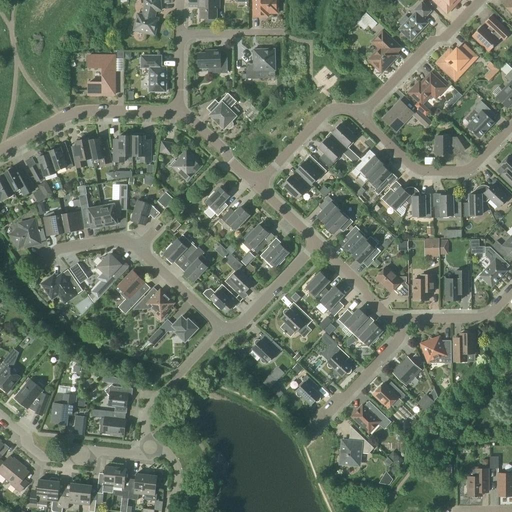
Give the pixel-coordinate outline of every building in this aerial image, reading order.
[(154,18),(155,11),(161,11),(159,0),(143,0),(145,6),(142,15),(137,14),(134,31),(154,35),(158,19),(154,18)] [(198,0),(198,8),(201,8),(200,19),(205,19),(205,23),(216,23),(216,9),(219,9),(218,0),(198,0)] [(278,13),(277,0),(253,0),(253,17),(268,17),(268,13),(278,13)] [(433,0),(446,13),(458,0),(433,0)] [(511,13),(511,0),(505,0),(502,4),(511,13)] [(423,19),(430,11),(421,2),(414,10),(415,12),(409,19),(405,15),(398,22),(402,26),(398,29),(410,41),(427,23),(423,19)] [(361,18),(369,26),(372,29),(377,24),(366,13),(361,18)] [(510,34),(491,15),(484,22),(491,28),(486,32),(480,26),(472,35),(489,51),(497,42),(495,40),(499,36),(504,40),(510,34)] [(376,56),(370,62),(381,72),(397,55),(396,54),(400,49),(393,43),(382,32),(372,42),(379,49),(374,54),(376,56)] [(476,57),(463,45),(458,50),(456,49),(452,52),(449,49),(436,63),(451,77),(460,66),(464,70),(476,57)] [(242,79),(246,79),(275,78),(274,49),(253,50),(254,64),(246,64),(246,74),(242,74),(242,79)] [(220,61),(220,51),(205,51),(206,54),(198,54),(198,68),(213,68),(213,74),(228,73),(227,60),(220,61)] [(115,95),(115,56),(88,56),(88,68),(103,68),(103,83),(88,83),(88,95),(115,95)] [(166,92),(166,67),(161,67),(161,56),(142,56),(141,68),(149,68),(149,92),(166,92)] [(489,81),(499,70),(490,62),(486,66),(491,70),(484,77),(489,81)] [(509,83),(496,97),(507,108),(511,102),(511,69),(507,73),(504,77),(509,83)] [(445,87),(430,73),(420,83),(418,82),(408,93),(421,105),(431,94),(435,98),(445,87)] [(451,108),(462,96),(454,89),(451,93),(453,94),(453,96),(453,98),(452,99),(451,98),(446,104),(451,108)] [(229,109),(236,102),(228,93),(218,103),(215,100),(206,109),(211,113),(210,115),(224,129),(225,128),(229,129),(231,129),(233,127),(234,124),(232,120),(236,116),(229,109)] [(478,138),(493,122),(484,113),(489,109),(480,100),(472,109),(478,115),(467,127),(478,138)] [(258,117),(261,113),(248,101),(245,104),(258,117)] [(396,130),(411,113),(399,102),(383,119),(396,130)] [(426,129),(432,122),(419,110),(413,116),(426,129)] [(354,165),(359,159),(348,148),(353,143),(352,140),(355,138),(351,135),(353,133),(347,127),(345,129),(340,124),(332,133),(338,138),(332,144),(354,165)] [(131,156),(132,136),(119,136),(119,140),(113,140),(113,162),(124,162),(124,156),(131,156)] [(145,140),(145,136),(132,136),(131,156),(140,156),(140,162),(151,162),(151,140),(145,140)] [(436,156),(450,156),(449,136),(435,136),(436,156)] [(460,136),(454,140),(462,152),(468,148),(460,136)] [(100,138),(88,141),(91,159),(92,159),(92,161),(93,167),(112,163),(107,141),(101,142),(100,138)] [(370,149),(375,144),(369,138),(364,143),(370,149)] [(86,160),(91,159),(88,141),(87,139),(76,141),(77,146),(71,147),(75,168),(87,166),(86,160)] [(341,152),(332,144),(326,139),(318,147),(324,153),(318,159),(329,168),(339,157),(339,155),(341,152)] [(170,154),(172,143),(161,142),(160,152),(170,154)] [(49,154),(55,173),(56,173),(55,171),(66,167),(67,169),(73,167),(68,151),(62,153),(60,148),(48,152),(49,154)] [(201,166),(191,157),(192,156),(186,150),(180,156),(181,157),(177,162),(175,160),(168,167),(175,174),(177,171),(187,181),(201,166)] [(45,177),(55,173),(49,154),(38,158),(45,177)] [(368,180),(383,164),(374,156),(369,162),(364,158),(350,173),(355,177),(359,173),(364,177),(367,177),(369,179),(368,180)] [(511,186),(511,158),(509,156),(500,165),(508,173),(504,178),(511,186)] [(311,184),(313,182),(316,182),(326,171),(316,161),(310,167),(304,162),(296,170),(302,176),(311,184)] [(383,164),(368,180),(370,182),(370,185),(375,189),(373,191),(378,195),(389,183),(385,179),(390,173),(382,166),(383,165),(383,164)] [(36,182),(43,178),(36,165),(29,169),(36,182)] [(15,168),(3,174),(4,176),(12,192),(13,192),(20,188),(24,195),(34,190),(28,178),(23,170),(17,173),(15,168)] [(339,170),(335,175),(340,180),(344,176),(339,170)] [(1,201),(13,194),(12,192),(4,176),(0,178),(0,200),(1,200),(1,201)] [(311,184),(302,176),(296,182),(291,176),(282,185),(288,190),(286,191),(292,197),(293,196),(297,199),(299,197),(302,196),(312,186),(311,184)] [(479,186),(486,202),(489,198),(499,207),(501,204),(504,204),(511,195),(511,194),(502,185),(498,190),(492,184),(489,188),(488,187),(487,186),(485,186),(484,185),(483,185),(481,185),(479,186)] [(324,186),(319,192),(324,197),(329,191),(324,186)] [(481,202),(486,202),(479,186),(478,186),(478,187),(476,188),(475,190),(474,191),(474,192),(474,193),(474,194),(474,195),(469,195),(469,203),(463,203),(463,217),(476,217),(478,215),(481,215),(481,202)] [(359,197),(365,191),(362,187),(356,194),(359,197)] [(407,204),(413,188),(412,187),(410,187),(409,187),(408,187),(407,188),(406,188),(405,189),(403,190),(400,187),(394,193),(390,188),(380,199),(390,208),(393,207),(395,210),(404,200),(407,204)] [(229,196),(220,188),(215,193),(214,192),(208,197),(210,199),(206,202),(208,205),(209,207),(218,216),(228,206),(223,202),(229,196)] [(413,188),(407,204),(412,204),(413,216),(416,216),(418,218),(431,218),(430,204),(424,204),(424,196),(419,196),(419,195),(419,194),(419,193),(418,192),(418,191),(417,191),(417,190),(416,189),(415,189),(413,188)] [(165,209),(174,200),(166,192),(157,202),(165,209)] [(86,194),(79,196),(79,199),(81,207),(83,219),(85,219),(86,227),(91,226),(91,228),(92,228),(94,230),(99,229),(100,226),(103,226),(100,207),(89,209),(86,194)] [(452,202),(452,195),(440,196),(440,204),(434,204),(435,218),(447,217),(449,215),(453,215),(455,218),(461,218),(461,202),(452,202)] [(324,226),(339,210),(337,208),(337,205),(328,197),(318,207),(322,211),(317,217),(325,225),(324,226)] [(100,207),(103,226),(109,225),(110,227),(116,226),(116,224),(117,223),(115,215),(120,215),(121,201),(109,201),(108,205),(100,207)] [(154,219),(160,213),(151,205),(137,201),(131,221),(145,225),(148,214),(154,219)] [(249,215),(240,207),(235,213),(230,209),(221,219),(230,228),(233,228),(235,230),(239,226),(240,228),(246,222),(244,221),(249,215)] [(340,213),(338,211),(339,210),(324,226),(333,234),(338,228),(343,232),(352,222),(343,213),(340,213)] [(64,233),(61,215),(55,216),(53,212),(45,215),(45,218),(44,218),(47,236),(64,233)] [(61,215),(64,233),(83,229),(79,212),(61,215)] [(24,248),(40,244),(34,220),(18,224),(19,228),(9,235),(18,249),(24,245),(24,248)] [(268,233),(259,225),(255,230),(252,228),(240,241),(250,250),(252,248),(257,253),(267,243),(262,239),(268,233)] [(366,240),(364,238),(364,235),(355,226),(345,236),(349,241),(344,246),(342,248),(346,252),(348,250),(352,254),(351,255),(366,240)] [(366,240),(351,255),(360,263),(365,258),(370,262),(379,251),(375,247),(378,244),(370,236),(366,240)] [(511,238),(510,237),(502,246),(496,241),(491,246),(500,254),(505,249),(511,255),(511,238)] [(424,239),(425,257),(439,257),(439,255),(448,255),(448,240),(439,240),(439,239),(424,239)] [(187,259),(196,249),(197,248),(191,243),(186,248),(178,240),(173,245),(171,244),(166,249),(167,251),(164,254),(166,257),(166,259),(171,264),(172,262),(173,263),(181,253),(187,259)] [(288,253),(279,244),(274,250),(270,246),(260,256),(269,265),(272,265),(274,267),(278,264),(279,265),(285,259),(283,258),(288,253)] [(184,274),(183,275),(188,280),(190,280),(193,282),(207,267),(202,263),(205,259),(202,255),(204,253),(198,247),(197,249),(197,248),(196,249),(187,259),(193,264),(184,274)] [(491,286),(506,271),(498,263),(502,259),(490,247),(484,247),(484,256),(492,263),(480,276),(491,286)] [(246,266),(255,257),(249,252),(241,261),(246,266)] [(118,263),(110,255),(108,257),(102,258),(103,262),(98,267),(108,276),(106,279),(110,284),(127,266),(121,260),(118,263)] [(376,260),(372,265),(376,269),(380,264),(376,260)] [(77,264),(70,269),(80,284),(88,279),(77,264)] [(396,277),(385,267),(375,278),(390,292),(400,282),(403,285),(406,282),(406,277),(396,277)] [(233,272),(225,282),(235,291),(238,287),(239,287),(245,293),(253,284),(239,270),(237,269),(235,271),(233,272)] [(445,279),(446,300),(460,300),(460,295),(468,295),(468,285),(467,271),(455,271),(455,279),(445,279)] [(125,315),(143,296),(139,291),(139,289),(144,283),(133,272),(118,287),(122,291),(120,293),(120,295),(125,300),(118,308),(125,315)] [(55,278),(51,273),(39,281),(49,296),(52,301),(58,296),(64,305),(78,295),(78,294),(82,291),(74,279),(68,283),(62,274),(55,278)] [(320,301),(329,292),(323,287),(329,281),(320,273),(315,278),(314,277),(308,283),(310,284),(306,287),(309,290),(309,292),(319,302),(319,303),(320,303),(321,302),(320,301)] [(413,300),(427,300),(427,289),(434,289),(434,275),(423,275),(424,280),(413,280),(413,300)] [(219,309),(220,308),(225,313),(234,304),(228,299),(232,294),(222,285),(214,292),(210,289),(206,290),(202,294),(210,301),(211,299),(214,302),(213,304),(219,309)] [(320,301),(321,302),(321,301),(323,303),(323,306),(334,316),(344,306),(338,301),(343,295),(335,287),(329,292),(320,301)] [(400,296),(408,296),(408,288),(403,288),(398,294),(400,296)] [(173,303),(160,291),(150,302),(145,297),(133,309),(133,310),(150,309),(151,308),(157,313),(155,314),(161,319),(166,314),(165,313),(173,303)] [(289,310),(288,309),(287,309),(286,309),(285,309),(284,310),(283,311),(283,312),(283,313),(283,314),(284,315),(281,318),(285,322),(280,328),(291,338),(298,330),(301,330),(305,325),(307,326),(312,320),(301,309),(295,315),(289,310)] [(362,323),(367,318),(359,309),(353,315),(347,310),(338,320),(348,330),(351,330),(353,332),(361,323),(362,323)] [(186,321),(181,317),(172,326),(177,331),(175,333),(185,342),(186,340),(187,342),(192,337),(191,336),(198,328),(195,326),(196,325),(192,321),(191,322),(188,319),(186,321)] [(331,322),(327,317),(319,326),(323,331),(331,322)] [(362,323),(361,323),(353,332),(352,334),(353,334),(363,344),(366,344),(368,346),(371,342),(373,344),(378,338),(377,337),(382,331),(373,323),(368,329),(362,323)] [(154,346),(165,334),(159,328),(148,340),(154,346)] [(327,362),(328,363),(328,364),(327,364),(327,365),(327,366),(328,367),(328,368),(329,368),(330,369),(331,369),(332,369),(333,368),(342,376),(345,373),(346,374),(347,374),(348,374),(349,374),(350,374),(350,373),(351,372),(351,371),(351,370),(351,369),(351,368),(350,368),(345,362),(349,357),(338,346),(338,345),(326,333),(320,339),(328,348),(332,351),(335,354),(327,362)] [(473,334),(469,334),(466,333),(464,333),(462,334),(460,334),(460,337),(453,337),(453,348),(453,362),(466,362),(466,355),(467,354),(474,354),(473,334)] [(440,341),(439,337),(421,344),(428,363),(430,362),(431,364),(451,363),(451,341),(440,341)] [(260,340),(259,340),(258,339),(257,339),(257,340),(256,340),(255,340),(255,341),(254,341),(254,342),(254,343),(254,344),(254,345),(255,345),(255,346),(252,349),(261,357),(261,358),(260,359),(260,360),(260,361),(261,361),(261,362),(262,363),(263,363),(264,364),(265,363),(266,363),(267,362),(267,363),(269,360),(272,360),(282,349),(272,340),(266,345),(260,340)] [(0,387),(6,393),(19,377),(16,374),(19,370),(14,366),(19,353),(13,348),(4,360),(0,364),(0,387)] [(405,385),(420,370),(408,358),(393,373),(405,385)] [(80,365),(73,364),(72,373),(79,374),(80,365)] [(292,369),(298,375),(303,370),(297,364),(292,369)] [(268,388),(269,389),(277,381),(270,375),(263,383),(265,385),(268,388)] [(319,396),(313,391),(318,386),(306,375),(302,380),(303,381),(298,386),(299,389),(296,391),(297,391),(296,392),(296,393),(296,394),(296,395),(297,396),(297,397),(298,397),(299,397),(300,397),(301,397),(302,396),(311,405),(314,402),(315,402),(316,403),(317,403),(318,402),(319,401),(320,400),(320,399),(320,398),(319,397),(319,396)] [(42,417),(50,396),(41,393),(43,390),(30,380),(14,399),(27,409),(27,408),(34,413),(34,414),(42,417)] [(394,394),(383,384),(373,394),(388,408),(391,405),(396,410),(403,403),(400,401),(405,396),(398,389),(394,394)] [(127,409),(128,394),(124,393),(125,388),(113,387),(112,385),(104,391),(109,396),(108,407),(127,409)] [(73,416),(76,396),(57,394),(54,403),(51,423),(66,425),(67,415),(73,416)] [(426,411),(434,402),(428,396),(420,405),(426,411)] [(85,408),(86,398),(79,397),(78,407),(85,408)] [(368,411),(362,406),(352,417),(357,422),(357,423),(360,426),(361,426),(369,433),(378,424),(384,430),(391,422),(375,407),(370,411),(368,411)] [(125,420),(112,419),(113,412),(92,410),(91,417),(101,418),(99,433),(103,433),(124,435),(125,420)] [(373,448),(355,430),(350,435),(350,439),(347,441),(342,441),(341,457),(343,457),(342,465),(359,467),(360,453),(368,454),(373,448)] [(399,466),(403,461),(393,451),(388,456),(399,466)] [(0,474),(6,479),(20,463),(13,458),(12,459),(9,456),(4,463),(0,459),(3,456),(2,455),(0,457),(0,474)] [(489,469),(498,469),(498,457),(489,457),(489,469)] [(20,463),(6,479),(3,483),(5,486),(9,482),(11,484),(10,485),(20,493),(28,483),(24,479),(29,473),(26,470),(26,469),(20,463)] [(107,487),(114,488),(116,468),(105,466),(103,484),(98,483),(97,488),(96,494),(103,494),(103,490),(104,490),(107,488),(107,487)] [(391,471),(393,475),(398,474),(399,470),(396,466),(392,467),(391,471)] [(478,469),(478,467),(471,467),(466,473),(466,480),(467,480),(467,497),(482,497),(482,494),(489,493),(489,469),(478,469)] [(125,479),(126,469),(116,468),(114,488),(112,496),(122,497),(122,498),(128,499),(130,479),(125,479)] [(390,486),(393,479),(386,471),(379,484),(390,486)] [(498,497),(511,496),(511,473),(498,474),(498,497)] [(144,495),(146,475),(136,474),(135,480),(130,479),(128,499),(138,500),(138,494),(144,495)] [(146,475),(144,495),(149,496),(148,500),(156,501),(157,494),(155,494),(157,476),(146,475)] [(49,481),(49,479),(48,477),(42,477),(40,478),(40,480),(39,480),(37,490),(31,490),(29,506),(36,506),(36,505),(46,506),(47,501),(49,481)] [(61,511),(62,509),(63,497),(58,497),(59,482),(58,482),(58,480),(57,478),(51,478),(49,479),(49,481),(47,501),(52,502),(51,510),(52,511),(61,511)] [(69,503),(79,505),(81,485),(71,484),(69,498),(63,497),(62,509),(68,509),(69,503)] [(81,485),(79,505),(89,506),(88,511),(90,511),(94,511),(96,501),(90,500),(92,486),(81,485)]
